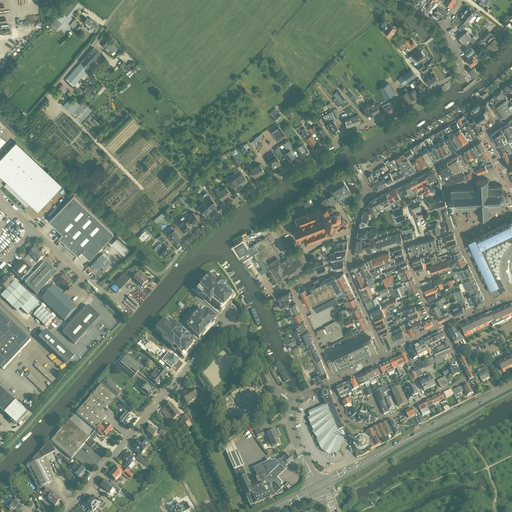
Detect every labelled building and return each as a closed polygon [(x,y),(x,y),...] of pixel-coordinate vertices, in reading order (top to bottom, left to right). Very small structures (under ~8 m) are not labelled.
[(432,0),(426,8),(434,14),(434,15),(437,17),(438,16),(441,19),(446,13),(441,10),(442,8),(438,6),(440,4),(434,0),(432,0)] [(469,16),(471,18),(474,15),(476,16),(478,13),(472,9),(472,10),(468,7),(464,12),(469,16)] [(56,30),(67,16),(61,11),(49,25),(56,30)] [(469,16),(464,12),(459,18),(465,22),(459,29),(461,31),(468,25),(468,26),(470,23),(469,22),(471,18),(469,16)] [(88,30),(94,21),(90,17),(89,19),(87,17),(83,22),(85,23),(85,24),(87,26),(85,28),(88,30)] [(94,21),(88,30),(89,31),(91,29),(94,31),(99,25),(94,21)] [(390,36),(396,28),(388,22),(382,30),(390,36)] [(492,34),(488,29),(480,37),(484,41),(492,34)] [(467,31),(460,36),(460,37),(462,40),(464,42),(465,42),(468,46),(476,39),(473,36),(472,37),(467,31)] [(489,41),(486,44),(493,51),(500,44),(493,37),(493,38),(492,37),(488,40),(489,41)] [(410,42),(407,39),(405,40),(397,46),(400,50),(403,48),(403,47),(405,46),(405,45),(406,44),(410,49),(416,45),(412,40),(410,42)] [(115,47),(108,40),(107,40),(102,46),(110,53),(115,47)] [(471,46),(465,52),(465,53),(466,54),(467,54),(469,56),(477,48),(478,47),(475,43),(471,46)] [(80,62),(88,69),(101,54),(93,47),(80,62)] [(489,48),(484,53),(488,57),(493,52),(489,48)] [(415,51),(409,55),(407,57),(410,61),(412,60),(414,59),(413,57),(414,57),(417,61),(424,55),(423,55),(424,54),(422,52),(421,52),(420,50),(417,53),(415,51)] [(477,60),(473,54),(466,60),(467,61),(466,61),(468,64),(469,63),(471,65),(477,60)] [(88,69),(80,62),(66,79),(74,85),(88,69)] [(468,70),(473,77),(478,73),(473,67),(468,70)] [(403,84),(415,75),(416,75),(411,68),(398,78),(403,84)] [(435,80),(436,82),(439,81),(432,70),(430,71),(431,74),(429,76),(431,79),(432,79),(433,81),(435,80)] [(431,79),(429,76),(426,77),(424,78),(429,87),(436,82),(435,80),(433,81),(432,79),(431,79)] [(426,89),(422,82),(419,83),(418,81),(414,83),(420,93),(426,89)] [(385,98),(394,93),(388,82),(379,87),(385,98)] [(511,92),(511,90),(507,85),(503,88),(506,93),(509,97),(511,101),(511,92)] [(416,87),(408,92),(412,99),(417,95),(414,90),(417,89),(416,87)] [(402,89),(398,92),(405,103),(412,99),(408,92),(405,88),(402,90),(402,89)] [(495,94),(508,113),(511,110),(511,109),(506,101),(508,100),(509,99),(507,95),(505,93),(506,93),(503,88),(502,88),(501,89),(501,90),(495,94)] [(350,97),(353,94),(349,89),(345,92),(350,97)] [(340,104),(345,100),(337,91),(333,95),(336,98),(339,102),(340,104)] [(497,105),(504,116),(508,113),(495,94),(491,98),(497,105)] [(390,100),(390,101),(391,102),(394,107),(395,109),(402,105),(397,98),(392,101),(391,99),(390,100)] [(497,105),(491,98),(487,101),(490,104),(490,105),(489,105),(487,101),(484,103),(482,105),(486,111),(488,110),(493,107),(500,119),(504,116),(497,105)] [(80,104),(76,100),(73,103),(69,99),(63,105),(72,113),(80,104)] [(341,104),(343,108),(349,104),(346,100),(345,100),(340,104),(341,104)] [(368,104),(373,114),(376,112),(376,111),(379,110),(374,101),(368,104)] [(389,104),(388,103),(388,102),(382,106),(386,113),(392,110),(392,109),(394,107),(391,102),(389,104)] [(479,122),(488,116),(486,111),(482,105),(481,105),(480,104),(480,103),(471,109),(470,109),(475,115),(479,122)] [(373,114),(368,104),(362,107),(366,116),(369,114),(370,115),(373,114)] [(272,116),(271,116),(276,121),(282,115),(277,111),(275,113),(272,110),(269,113),(272,116)] [(352,111),(348,112),(349,114),(352,124),(359,122),(357,115),(353,116),(352,111)] [(330,112),(322,116),(332,132),(337,128),(332,120),(335,119),(330,112)] [(352,124),(349,114),(342,117),(343,121),(344,121),(346,126),(352,124)] [(468,128),(473,136),(477,134),(470,123),(468,119),(467,118),(466,119),(463,115),(461,117),(464,122),(468,128)] [(479,122),(475,115),(473,116),(472,115),(469,117),(469,118),(468,119),(470,123),(477,134),(484,129),(484,128),(483,125),(482,125),(481,125),(479,122)] [(464,122),(461,117),(457,119),(469,139),(473,136),(468,128),(464,122)] [(511,125),(509,121),(501,127),(511,145),(511,144),(511,125)] [(454,131),(460,127),(456,122),(454,124),(455,124),(452,126),(451,123),(449,124),(451,127),(454,131)] [(451,127),(449,124),(444,127),(449,136),(449,135),(457,147),(468,140),(460,128),(460,127),(454,131),(451,127)] [(269,131),(276,141),(285,135),(278,125),(269,131)] [(301,129),(303,132),(300,133),(303,138),(305,137),(310,144),(311,144),(313,143),(313,142),(316,140),(311,134),(309,135),(304,127),(301,129)] [(321,137),(327,134),(322,127),(317,131),(321,137)] [(439,141),(446,154),(457,147),(449,135),(449,136),(444,127),(439,130),(434,133),(439,141)] [(511,144),(511,145),(501,127),(491,134),(498,145),(501,152),(505,150),(510,147),(511,150),(511,144)] [(446,154),(439,141),(434,133),(433,134),(429,137),(430,138),(434,145),(435,144),(442,156),(446,154)] [(430,145),(439,158),(442,156),(435,144),(434,145),(430,138),(428,140),(427,140),(428,141),(430,145)] [(428,148),(423,140),(416,145),(419,150),(421,153),(428,164),(435,160),(428,148)] [(475,144),(483,160),(485,163),(485,164),(488,171),(495,168),(491,162),(481,141),(475,144)] [(19,199),(46,170),(16,142),(0,158),(0,175),(7,182),(4,185),(19,199)] [(302,157),(309,153),(303,143),(296,147),(302,157)] [(470,147),(474,156),(476,155),(480,161),(483,160),(475,144),(470,147)] [(413,153),(415,156),(417,158),(422,167),(428,164),(421,153),(419,150),(416,145),(410,148),(413,153)] [(428,148),(435,160),(439,158),(430,145),(429,146),(430,147),(428,148)] [(464,171),(466,178),(476,175),(475,172),(477,172),(475,167),(478,166),(474,156),(470,147),(458,155),(458,156),(457,156),(462,167),(463,169),(462,170),(463,172),(464,171)] [(415,156),(413,153),(410,148),(405,152),(409,158),(413,155),(414,157),(415,156)] [(288,159),(294,155),(290,150),(284,153),(288,159)] [(505,150),(501,152),(503,155),(510,171),(511,171),(511,170),(511,162),(511,163),(505,150)] [(400,155),(402,157),(403,159),(405,162),(408,167),(406,168),(410,174),(416,171),(410,162),(406,156),(403,153),(400,155)] [(402,157),(400,155),(394,159),(399,165),(400,167),(406,176),(410,174),(406,168),(408,167),(405,162),(403,159),(402,157)] [(273,167),(280,163),(276,156),(269,160),(273,167)] [(415,156),(414,157),(416,159),(413,161),(411,158),(410,160),(417,170),(422,167),(417,158),(415,156)] [(451,173),(443,177),(446,184),(448,185),(466,178),(464,171),(463,172),(462,170),(463,169),(462,167),(457,156),(447,162),(452,172),(451,173)] [(394,172),(398,169),(392,160),(387,163),(391,169),(390,170),(392,173),(391,174),(395,181),(402,178),(400,175),(399,175),(397,173),(396,174),(394,172)] [(452,172),(447,162),(438,167),(443,177),(451,173),(452,172)] [(254,176),(264,171),(260,164),(256,166),(255,163),(249,166),(254,176)] [(475,172),(476,175),(488,171),(485,164),(485,163),(478,166),(475,167),(477,172),(475,172)] [(379,169),(381,173),(383,175),(385,174),(384,172),(388,170),(385,165),(384,166),(384,165),(380,168),(379,169)] [(400,175),(402,178),(406,176),(400,167),(398,169),(394,172),(396,174),(397,173),(399,175),(400,175)] [(347,179),(355,174),(352,169),(344,174),(347,179)] [(433,186),(440,182),(435,170),(432,169),(425,172),(430,182),(431,181),(433,186)] [(46,170),(19,199),(27,207),(30,203),(37,210),(61,185),(46,170)] [(242,173),(240,171),(235,175),(242,184),(244,182),(244,183),(247,181),(247,180),(247,179),(242,173)] [(389,172),(385,174),(383,175),(383,176),(388,185),(395,181),(391,174),(389,172)] [(416,184),(423,198),(421,199),(424,205),(426,209),(430,207),(425,197),(427,196),(426,193),(433,190),(430,185),(431,184),(430,182),(425,172),(417,177),(419,182),(416,184)] [(373,176),(371,173),(368,175),(376,190),(378,190),(380,189),(373,176)] [(383,176),(383,175),(381,176),(380,174),(379,173),(378,174),(377,173),(376,173),(376,174),(378,177),(384,187),(388,185),(383,176)] [(373,176),(380,189),(384,187),(378,177),(376,174),(373,176)] [(236,188),(242,184),(235,175),(229,179),(236,188)] [(419,182),(417,177),(409,180),(414,190),(415,189),(420,200),(421,199),(423,198),(416,184),(419,182)] [(478,215),(478,216),(479,216),(479,217),(480,217),(480,216),(488,215),(488,217),(489,217),(489,215),(491,215),(491,214),(489,214),(489,211),(490,211),(490,210),(489,210),(489,209),(493,208),(493,209),(494,209),(494,208),(497,208),(497,209),(498,209),(498,208),(501,208),(501,209),(502,209),(502,208),(503,207),(502,207),(502,202),(504,201),(505,202),(506,202),(505,201),(506,199),(507,199),(508,198),(506,198),(506,195),(507,195),(507,194),(506,194),(505,192),(505,191),(504,191),(504,192),(503,191),(503,190),(502,189),(501,189),(501,187),(503,186),(501,185),(501,184),(500,185),(497,186),(497,185),(496,185),(496,186),(492,186),(492,185),(491,185),(491,186),(488,186),(488,184),(489,184),(489,183),(488,183),(488,180),(489,180),(489,179),(488,179),(487,179),(487,178),(486,178),(486,179),(478,180),(478,179),(477,179),(477,180),(475,180),(476,181),(477,181),(477,184),(476,184),(476,185),(477,185),(477,188),(474,188),(474,187),(473,187),(473,186),(469,186),(469,187),(469,188),(465,188),(465,187),(464,187),(464,189),(461,189),(461,188),(460,188),(460,189),(457,189),(456,188),(456,189),(452,189),(452,188),(451,188),(451,189),(450,189),(450,190),(451,190),(451,194),(450,194),(450,195),(451,195),(451,196),(449,196),(449,203),(452,202),(452,204),(451,204),(451,205),(452,205),(452,208),(451,208),(451,209),(452,209),(466,209),(466,214),(471,214),(471,208),(478,208),(478,211),(477,211),(478,212),(479,212),(479,215),(478,215)] [(334,194),(337,199),(350,191),(343,179),(330,188),(333,194),(334,194)] [(414,190),(409,180),(404,183),(409,192),(408,193),(410,195),(410,196),(413,195),(411,191),(414,190)] [(436,193),(443,191),(440,182),(433,186),(432,186),(434,190),(433,190),(434,192),(436,192),(436,193)] [(406,197),(410,195),(408,193),(409,192),(404,183),(396,187),(400,196),(404,194),(406,197)] [(221,199),(230,192),(225,186),(222,188),(220,186),(218,187),(217,187),(214,189),(217,193),(216,193),(221,199)] [(400,196),(396,187),(391,190),(397,203),(399,202),(397,197),(400,196)] [(420,200),(415,189),(414,190),(416,196),(417,198),(412,200),(414,204),(411,205),(413,210),(421,206),(424,205),(421,199),(420,200)] [(397,203),(391,190),(386,192),(389,199),(390,201),(393,199),(395,204),(397,203)] [(202,195),(206,199),(203,201),(210,209),(211,209),(217,203),(206,192),(202,195)] [(378,206),(379,210),(383,208),(382,206),(389,202),(388,200),(389,199),(386,192),(378,196),(381,203),(379,204),(379,206),(378,206)] [(334,194),(333,194),(333,195),(332,194),(327,196),(331,202),(330,202),(328,205),(327,206),(326,207),(320,209),(319,207),(320,206),(319,206),(318,207),(315,208),(314,207),(311,209),(310,209),(310,210),(303,213),(303,212),(302,212),(302,213),(295,216),(294,216),(294,217),(296,220),(293,221),(292,223),(293,226),(292,227),(296,237),(297,238),(298,238),(299,238),(300,240),(300,241),(300,240),(303,239),(305,243),(304,244),(305,244),(305,243),(313,240),(313,242),(314,241),(313,240),(321,237),(321,238),(325,237),(325,236),(329,234),(330,235),(330,234),(329,233),(328,231),(334,229),(335,229),(336,229),(335,228),(336,227),(338,231),(346,226),(347,221),(341,217),(339,219),(340,216),(339,213),(336,211),(334,211),(334,208),(335,208),(334,208),(331,206),(332,205),(331,205),(331,206),(330,206),(330,205),(331,203),(337,199),(334,194)] [(58,237),(69,247),(77,255),(80,251),(89,259),(113,233),(73,195),(48,221),(62,233),(58,237)] [(379,213),(378,211),(379,210),(378,206),(379,206),(379,204),(381,203),(378,196),(370,200),(368,204),(373,216),(379,213)] [(445,199),(435,202),(438,212),(448,208),(445,199)] [(210,209),(203,201),(198,206),(194,202),(192,205),(200,213),(202,211),(205,214),(211,209),(210,209)] [(451,218),(448,208),(438,212),(441,220),(443,219),(444,220),(451,218)] [(405,214),(403,209),(394,211),(396,217),(405,214)] [(368,221),(368,220),(370,212),(363,210),(361,219),(368,221)] [(183,215),(190,224),(192,222),(194,224),(200,220),(193,212),(190,214),(189,213),(187,212),(183,215)] [(190,224),(183,215),(180,218),(180,220),(181,221),(178,224),(185,232),(191,228),(189,225),(190,224)] [(454,228),(451,218),(444,220),(445,223),(442,224),(444,231),(454,228)] [(368,221),(361,219),(359,227),(367,226),(367,224),(370,224),(371,221),(368,220),(368,221)] [(511,219),(467,241),(470,249),(490,288),(491,288),(494,294),(504,290),(503,289),(507,286),(509,289),(511,291),(511,219)] [(433,230),(433,233),(440,232),(439,228),(438,228),(437,222),(433,223),(432,220),(427,222),(428,225),(429,231),(433,230)] [(401,231),(404,241),(416,238),(416,235),(415,230),(412,231),(411,228),(401,231)] [(167,238),(169,237),(175,244),(180,240),(176,235),(177,234),(174,231),(172,233),(168,229),(163,233),(167,238)] [(136,238),(141,242),(148,235),(144,231),(136,238)] [(447,241),(455,238),(453,233),(445,236),(443,236),(444,239),(446,239),(447,241)] [(388,236),(391,245),(398,243),(395,234),(388,236)] [(166,239),(161,235),(157,238),(161,242),(160,244),(162,246),(157,251),(162,256),(163,255),(164,256),(165,254),(165,253),(170,248),(163,241),(166,239)] [(383,248),(380,239),(378,240),(376,235),(374,236),(374,238),(375,238),(378,249),(383,248)] [(117,236),(114,239),(124,249),(127,246),(117,236)] [(380,239),(383,248),(391,245),(388,236),(383,238),(383,237),(382,238),(380,239)] [(265,237),(253,244),(257,251),(253,254),(258,262),(262,260),(273,253),(273,252),(274,251),(265,237)] [(440,249),(439,245),(438,241),(436,242),(435,238),(431,239),(433,248),(436,247),(437,250),(440,249)] [(449,247),(457,244),(455,238),(447,241),(449,247)] [(369,241),(372,251),(377,249),(374,239),(369,241)] [(336,252),(341,251),(346,250),(347,250),(347,241),(337,243),(338,246),(335,247),(336,252)] [(372,251),(369,241),(364,243),(368,253),(372,251)] [(257,251),(253,244),(246,249),(242,243),(235,248),(240,255),(243,253),(245,257),(250,255),(253,254),(257,251)] [(440,249),(442,253),(447,251),(447,250),(449,249),(451,253),(459,249),(457,244),(449,247),(445,248),(445,247),(443,248),(440,249)] [(393,257),(403,253),(401,248),(394,250),(396,255),(392,256),(393,257)] [(37,264),(43,257),(34,249),(28,256),(31,259),(30,260),(33,262),(34,261),(37,264)] [(292,259),(299,271),(303,269),(301,267),(307,263),(299,250),(290,256),(291,259),(292,259)] [(346,250),(341,251),(336,252),(328,254),(327,252),(323,253),(325,258),(330,256),(331,256),(332,259),(329,260),(330,264),(331,264),(332,263),(332,262),(336,261),(343,260),(345,259),(346,250)] [(453,254),(451,255),(452,259),(455,258),(463,256),(460,250),(452,253),(453,254)] [(382,254),(384,262),(388,261),(391,260),(389,252),(382,254)] [(104,268),(111,261),(102,253),(90,266),(98,274),(102,270),(103,270),(105,268),(104,268)] [(403,253),(393,257),(393,258),(396,257),(397,260),(396,260),(398,266),(401,264),(400,261),(405,259),(403,253)] [(384,262),(382,254),(374,257),(375,259),(374,259),(375,263),(374,264),(375,265),(384,262)] [(414,265),(422,263),(424,262),(423,256),(412,260),(414,265)] [(452,259),(449,260),(446,261),(449,267),(455,263),(457,267),(466,262),(463,256),(455,258),(452,259)] [(281,262),(290,277),(299,271),(292,259),(291,259),(290,260),(288,257),(281,262)] [(367,260),(370,268),(371,267),(372,270),(373,269),(375,268),(377,275),(378,274),(376,269),(375,265),(374,264),(375,263),(374,259),(375,259),(374,257),(367,260)] [(290,277),(281,262),(280,262),(277,258),(269,263),(272,267),(272,268),(280,281),(286,277),(287,279),(290,277)] [(22,261),(11,272),(21,281),(31,270),(33,268),(24,259),(22,262),(22,261)] [(262,273),(268,270),(262,260),(258,263),(259,263),(262,268),(260,270),(262,273)] [(324,265),(326,265),(323,260),(320,261),(315,263),(317,268),(324,265)] [(324,265),(317,268),(319,273),(323,271),(324,272),(327,271),(334,269),(345,267),(343,260),(336,261),(332,262),(332,263),(331,264),(330,264),(326,265),(324,265)] [(451,272),(449,267),(446,261),(430,266),(432,273),(438,271),(439,276),(451,272)] [(365,262),(358,266),(365,281),(367,280),(372,277),(371,277),(372,276),(373,277),(376,276),(374,271),(370,272),(365,262)] [(53,270),(55,269),(48,263),(47,265),(45,263),(25,284),(36,295),(57,273),(53,270)] [(422,263),(414,265),(416,271),(424,268),(422,263)] [(365,281),(358,266),(351,269),(358,284),(365,281)] [(463,277),(472,274),(469,267),(459,270),(462,276),(463,277)] [(408,268),(400,271),(400,273),(397,274),(399,277),(402,275),(401,275),(410,272),(408,268)] [(342,293),(351,289),(344,273),(340,275),(339,272),(324,279),(323,277),(308,284),(310,287),(300,291),(308,307),(337,292),(338,295),(342,293)] [(141,287),(147,281),(139,273),(133,279),(141,287)] [(8,285),(13,280),(11,279),(14,276),(13,276),(12,274),(11,274),(8,276),(8,275),(3,280),(4,281),(1,285),(6,289),(9,286),(8,285)] [(115,284),(121,290),(130,280),(124,274),(115,284)] [(216,280),(217,278),(212,274),(208,278),(207,277),(204,280),(205,281),(203,284),(202,283),(199,286),(200,287),(196,291),(201,296),(202,294),(205,297),(204,298),(210,303),(211,302),(220,309),(222,307),(223,308),(227,303),(226,302),(232,295),(224,288),(225,286),(220,281),(218,282),(216,280)] [(465,281),(474,278),(472,274),(463,277),(462,276),(459,277),(462,282),(465,281)] [(62,284),(67,289),(73,283),(64,275),(56,283),(60,286),(62,284)] [(387,277),(382,279),(386,287),(391,285),(389,282),(387,277)] [(474,278),(465,281),(466,283),(465,284),(466,286),(467,286),(468,289),(477,285),(474,278)] [(360,289),(373,284),(375,283),(374,281),(368,283),(367,280),(365,281),(358,284),(360,289)] [(14,281),(1,296),(24,318),(38,304),(14,281)] [(373,284),(360,289),(364,297),(372,293),(370,288),(374,286),(373,284)] [(412,286),(407,288),(409,292),(417,289),(415,284),(412,286)] [(440,289),(438,284),(430,287),(430,286),(423,289),(425,292),(426,292),(427,294),(440,289)] [(477,285),(468,289),(466,290),(467,291),(469,290),(471,294),(480,291),(477,285)] [(64,322),(77,309),(53,286),(41,299),(64,322)] [(402,293),(400,290),(399,287),(393,289),(396,297),(403,295),(402,293)] [(351,289),(342,293),(343,295),(341,296),(342,297),(346,296),(353,292),(351,289)] [(453,293),(456,300),(464,297),(461,290),(453,293)] [(471,294),(468,296),(472,306),(484,301),(484,299),(480,291),(471,294)] [(281,304),(291,299),(290,297),(291,296),(289,292),(278,297),(281,304)] [(353,292),(346,296),(347,298),(344,299),(346,301),(348,300),(355,297),(353,292)] [(437,297),(435,292),(427,295),(429,300),(437,297)] [(253,304),(247,293),(239,297),(242,309),(253,304)] [(372,293),(364,297),(366,301),(373,298),(373,297),(374,297),(373,293),(372,293)] [(376,305),(380,304),(376,296),(374,297),(373,297),(373,298),(366,301),(369,309),(376,305)] [(459,299),(461,304),(450,309),(453,316),(465,311),(464,310),(467,308),(465,303),(469,301),(466,296),(459,299)] [(347,307),(357,302),(358,302),(355,297),(348,300),(346,301),(344,299),(339,301),(340,302),(338,303),(339,305),(340,304),(344,302),(347,307)] [(335,298),(314,308),(317,313),(338,303),(335,298)] [(444,304),(441,298),(435,300),(432,302),(433,305),(432,306),(433,310),(436,315),(442,312),(444,311),(442,306),(444,305),(444,304)] [(376,305),(369,309),(371,313),(382,308),(388,305),(395,303),(393,299),(390,300),(383,303),(380,304),(376,305)] [(296,303),(289,306),(287,302),(280,305),(282,310),(289,306),(292,312),(291,313),(292,314),(293,314),(299,312),(296,303)] [(352,312),(360,308),(357,302),(347,307),(342,309),(345,316),(352,312)] [(373,317),(384,312),(383,310),(388,308),(390,308),(396,305),(395,303),(388,305),(382,308),(371,313),(373,317)] [(406,316),(417,311),(415,305),(407,309),(408,312),(405,313),(406,316)] [(88,329),(98,317),(91,310),(92,310),(88,306),(62,333),(74,345),(89,329),(88,329)] [(39,322),(48,313),(42,307),(34,316),(39,322)] [(500,309),(506,320),(509,319),(508,317),(504,307),(500,309)] [(360,308),(352,312),(353,315),(349,317),(350,319),(358,315),(359,316),(363,314),(360,308)] [(384,312),(373,317),(375,321),(385,316),(385,314),(393,311),(392,308),(384,312)] [(210,326),(215,320),(203,309),(199,314),(197,312),(194,315),(196,316),(193,319),(192,318),(189,321),(191,323),(187,328),(199,338),(204,332),(205,333),(210,326)] [(251,328),(261,324),(255,309),(244,312),(245,315),(245,323),(251,328)] [(442,312),(446,319),(452,317),(449,309),(444,311),(442,312)] [(497,310),(502,322),(506,320),(500,309),(497,310)] [(493,312),(498,324),(502,322),(497,310),(493,312)] [(408,321),(411,320),(419,316),(420,316),(417,311),(406,316),(408,321)] [(0,366),(3,370),(30,341),(0,312),(0,366)] [(296,322),(303,319),(300,312),(293,315),(296,322)] [(446,319),(442,312),(436,315),(436,316),(440,322),(446,319)] [(489,314),(495,326),(498,324),(493,312),(489,314)] [(48,313),(39,322),(45,327),(54,318),(48,313)] [(358,325),(366,321),(363,314),(359,316),(358,315),(350,319),(341,323),(338,319),(329,324),(325,326),(328,333),(333,331),(346,324),(347,326),(355,322),(355,323),(357,323),(358,325)] [(486,315),(490,324),(491,323),(493,327),(495,326),(489,314),(486,315)] [(387,321),(385,316),(375,321),(377,326),(387,321)] [(411,320),(413,326),(417,325),(419,324),(422,323),(419,316),(411,320)] [(419,324),(417,325),(418,327),(420,326),(421,327),(425,325),(426,328),(433,325),(430,319),(422,323),(419,324)] [(168,320),(165,323),(164,322),(157,330),(167,339),(165,341),(173,348),(174,347),(177,349),(176,350),(182,355),(184,353),(185,354),(191,346),(194,343),(186,336),(187,336),(168,320)] [(413,326),(411,320),(408,321),(411,326),(407,328),(410,336),(416,333),(413,326)] [(300,335),(303,333),(301,330),(307,328),(304,321),(295,326),(297,330),(291,333),(294,338),(300,335)] [(366,321),(358,325),(360,328),(353,332),(354,334),(369,327),(366,321)] [(387,321),(377,326),(379,330),(389,326),(387,321)] [(391,330),(389,326),(379,330),(381,335),(388,332),(391,330)] [(403,331),(400,326),(391,331),(391,330),(397,342),(406,338),(403,331)] [(463,340),(459,332),(457,333),(454,327),(448,330),(455,344),(463,340)] [(397,342),(391,330),(388,332),(381,335),(386,347),(397,342)] [(75,358),(45,331),(37,339),(67,367),(75,358)] [(303,333),(300,335),(304,344),(305,343),(307,343),(312,340),(309,332),(308,331),(303,333)] [(376,347),(371,336),(328,358),(335,370),(338,368),(339,369),(343,367),(342,366),(346,364),(347,365),(351,363),(351,364),(360,359),(360,358),(363,356),(363,354),(367,352),(367,353),(371,351),(371,350),(376,347)] [(311,350),(316,348),(312,340),(307,343),(310,351),(311,350)] [(430,346),(427,340),(423,341),(423,342),(428,351),(430,357),(432,356),(434,356),(433,355),(433,354),(430,348),(429,349),(428,347),(430,346)] [(418,345),(423,354),(428,351),(423,342),(418,345)] [(413,347),(418,356),(423,354),(418,345),(413,347)] [(418,356),(413,347),(408,349),(413,359),(418,356)] [(449,347),(445,349),(441,350),(437,352),(434,354),(433,354),(433,355),(434,356),(436,360),(434,361),(435,363),(437,366),(443,363),(441,358),(452,353),(449,347)] [(311,350),(310,351),(315,361),(320,358),(316,348),(311,350)] [(178,361),(177,360),(173,356),(172,356),(168,353),(162,361),(171,368),(173,366),(174,366),(178,361)] [(463,368),(468,366),(462,353),(459,354),(460,357),(458,358),(463,368)] [(127,354),(127,355),(117,366),(133,379),(142,367),(127,354)] [(401,357),(404,365),(406,364),(409,368),(412,366),(410,362),(409,363),(405,355),(401,357)] [(141,360),(146,364),(149,360),(144,356),(141,360)] [(404,365),(401,357),(395,360),(399,367),(404,365)] [(320,373),(326,370),(320,358),(315,361),(320,373)] [(433,365),(430,359),(427,361),(422,363),(425,369),(433,365)] [(399,367),(395,360),(389,362),(393,370),(396,368),(398,371),(397,371),(400,376),(402,375),(399,367)] [(508,368),(504,360),(498,363),(502,372),(508,368)] [(380,376),(381,377),(386,375),(384,372),(386,371),(387,374),(394,371),(393,370),(389,362),(376,369),(380,376)] [(273,368),(283,386),(285,383),(286,385),(291,382),(280,363),(273,368)] [(490,378),(487,373),(489,372),(487,367),(481,370),(482,372),(474,376),(477,381),(480,379),(482,382),(490,378)] [(453,377),(459,374),(456,368),(450,371),(453,377)] [(158,374),(163,379),(167,374),(162,369),(158,374)] [(380,376),(376,369),(371,371),(375,380),(381,377),(380,376)] [(313,377),(316,383),(317,384),(329,378),(326,370),(320,373),(313,377)] [(375,380),(371,371),(366,374),(370,382),(371,385),(377,382),(375,380)] [(164,379),(158,374),(156,372),(150,379),(152,380),(152,381),(157,385),(160,382),(161,383),(161,382),(162,382),(163,381),(163,380),(164,379)] [(471,372),(466,374),(471,383),(475,381),(471,372)] [(361,377),(365,384),(370,382),(366,374),(361,377)] [(365,384),(361,377),(356,379),(360,387),(365,384)] [(426,381),(430,389),(436,386),(432,378),(426,381)] [(438,381),(441,388),(448,385),(445,378),(438,381)] [(354,380),(348,383),(354,396),(355,396),(356,397),(357,396),(358,396),(357,395),(358,394),(359,398),(363,396),(361,392),(355,380),(354,380)] [(430,389),(426,381),(420,383),(424,391),(430,389)] [(120,393),(108,382),(104,387),(116,397),(120,393)] [(151,396),(153,394),(153,393),(155,391),(146,384),(140,391),(149,398),(151,396)] [(347,384),(341,386),(346,396),(348,400),(350,399),(348,395),(351,393),(347,384)] [(384,384),(379,387),(381,391),(382,394),(383,396),(384,399),(385,401),(386,404),(387,407),(389,409),(391,408),(392,409),(395,408),(394,407),(395,407),(391,397),(387,399),(386,397),(387,396),(385,393),(384,393),(384,391),(387,390),(386,387),(384,384)] [(458,388),(460,393),(463,392),(467,391),(465,388),(467,387),(467,386),(466,384),(458,388)] [(115,398),(100,385),(75,414),(95,431),(95,430),(100,435),(102,433),(105,436),(112,429),(108,425),(106,429),(104,427),(102,429),(99,426),(107,417),(102,413),(115,398)] [(413,397),(418,394),(413,385),(408,388),(413,397)] [(467,391),(463,392),(464,393),(465,392),(467,396),(473,393),(469,385),(467,386),(467,387),(465,388),(467,391)] [(341,386),(336,389),(341,398),(346,396),(341,386)] [(0,409),(4,413),(15,401),(0,387),(0,409)] [(399,407),(408,403),(401,387),(392,391),(399,407)] [(409,402),(414,399),(413,397),(408,388),(403,390),(409,402)] [(191,402),(197,398),(192,389),(186,393),(185,391),(181,394),(188,406),(192,403),(191,402)] [(446,399),(454,395),(452,391),(451,389),(444,393),(446,399)] [(321,396),(321,398),(322,397),(327,407),(316,412),(315,412),(313,414),(311,417),(310,421),(311,424),(322,447),(324,450),(327,452),(331,453),(335,452),(338,450),(340,447),(343,439),(343,438),(347,436),(341,424),(342,424),(329,393),(328,393),(328,392),(327,392),(327,391),(326,391),(325,391),(324,391),(323,391),(323,392),(322,392),(321,393),(321,394),(321,395),(321,396)] [(446,402),(445,399),(442,394),(437,396),(440,402),(441,404),(444,402),(445,403),(446,402)] [(440,402),(437,396),(431,400),(434,405),(434,406),(440,402)] [(348,400),(343,402),(345,407),(351,404),(353,408),(354,407),(355,406),(351,398),(350,399),(348,400)] [(434,405),(431,400),(425,402),(428,408),(434,405)] [(428,408),(425,402),(418,406),(422,415),(429,411),(428,408)] [(165,407),(174,418),(179,414),(170,403),(165,407)] [(174,418),(165,407),(163,408),(164,409),(161,412),(169,422),(174,418)] [(349,412),(348,413),(350,418),(352,418),(358,415),(356,409),(355,410),(354,407),(353,408),(348,410),(349,412)] [(415,415),(412,409),(405,413),(408,418),(415,415)] [(125,425),(131,418),(124,411),(120,417),(121,418),(119,420),(125,425)] [(184,423),(190,419),(186,414),(180,418),(184,423)] [(358,415),(352,418),(353,420),(358,421),(358,423),(363,424),(365,415),(360,414),(360,415),(358,415)] [(89,438),(94,433),(74,415),(69,421),(89,438)] [(390,429),(390,431),(396,427),(392,420),(387,423),(390,429)] [(89,438),(69,421),(51,442),(71,459),(85,443),(92,448),(95,443),(89,438)] [(382,425),(388,436),(392,434),(390,431),(390,429),(387,423),(382,425)] [(380,432),(383,439),(388,436),(382,425),(377,427),(380,432)] [(152,437),(157,432),(151,426),(146,432),(152,437)] [(373,429),(379,441),(383,439),(380,432),(377,427),(373,429)] [(390,431),(392,434),(394,438),(400,435),(402,434),(400,428),(397,429),(396,427),(390,431)] [(366,432),(366,433),(362,436),(366,436),(369,441),(369,447),(368,448),(370,451),(375,448),(376,448),(381,445),(379,441),(373,429),(368,432),(367,432),(366,432)] [(272,448),(280,444),(276,436),(277,436),(275,430),(265,434),(268,441),(269,441),(272,448)] [(366,436),(362,436),(360,436),(355,439),(354,445),(358,450),(364,451),(368,448),(369,447),(369,441),(366,436)] [(146,448),(146,447),(150,443),(143,437),(141,441),(142,441),(141,443),(138,441),(133,447),(135,449),(135,450),(138,452),(139,452),(141,454),(143,451),(144,451),(146,449),(146,448)] [(38,454),(26,467),(27,468),(28,468),(34,479),(38,488),(41,487),(41,488),(51,483),(42,465),(44,464),(41,459),(55,452),(52,448),(50,443),(50,442),(40,452),(38,454)] [(233,444),(224,448),(250,507),(275,496),(282,493),(282,492),(280,490),(282,488),(279,485),(282,483),(276,478),(287,468),(285,467),(293,460),(287,453),(279,460),(276,462),(274,460),(271,461),(271,460),(253,468),(262,487),(253,491),(242,467),(243,466),(233,444)] [(131,461),(133,459),(128,454),(123,459),(127,463),(125,465),(128,468),(133,462),(131,461)] [(144,461),(138,456),(135,459),(141,464),(142,463),(144,461)] [(76,463),(70,470),(73,473),(78,478),(81,474),(82,475),(85,471),(79,466),(76,463)] [(115,480),(122,471),(117,466),(109,476),(115,480)] [(129,480),(134,475),(127,469),(123,474),(129,480)] [(112,482),(109,485),(105,481),(100,486),(106,491),(109,493),(113,488),(119,493),(121,490),(112,482)] [(14,498),(17,495),(11,489),(8,492),(14,498)] [(52,493),(51,493),(47,489),(42,495),(47,498),(46,499),(55,506),(60,500),(52,493)] [(85,504),(84,506),(89,511),(88,511),(93,511),(99,506),(100,507),(104,503),(99,499),(97,501),(92,496),(90,498),(89,498),(85,503),(85,504)] [(14,508),(18,503),(12,498),(5,506),(11,511),(14,508)] [(177,504),(169,509),(171,511),(185,511),(190,510),(186,503),(180,506),(179,507),(177,504)]
